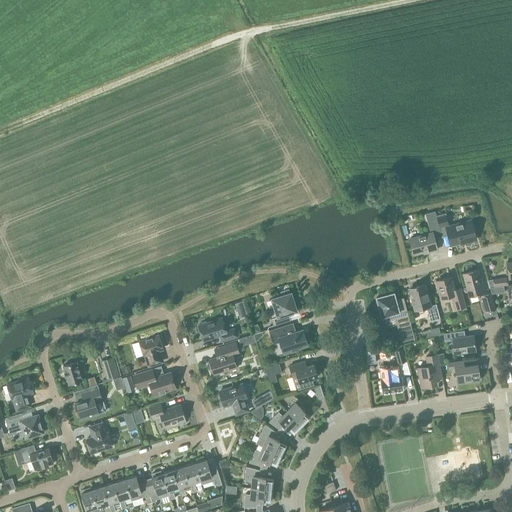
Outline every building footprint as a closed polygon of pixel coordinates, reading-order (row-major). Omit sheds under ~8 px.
[(440,230),(437,217),(436,215),(426,218),(428,225),(430,225),(432,233),(410,239),(414,254),(428,250),(428,252),(437,250),(434,239),(442,237),(440,230)] [(437,217),(440,230),(447,228),(451,244),(465,240),(466,242),(476,239),(471,221),(449,227),(445,215),(437,217)] [(478,270),(463,274),(470,297),(485,292),(483,284),(482,285),(478,270)] [(455,290),(451,277),(436,281),(441,299),(452,296),(455,309),(466,306),(461,288),(455,290)] [(493,279),(488,280),(490,287),(494,287),(508,285),(507,277),(493,279)] [(416,287),(409,289),(415,310),(430,306),(425,284),(416,287)] [(275,309),(268,311),(270,319),(271,319),(274,326),(291,320),(289,313),(297,311),(294,301),(292,302),(288,289),(281,292),(282,296),(272,299),(275,309)] [(377,297),(377,300),(376,302),(377,306),(379,308),(382,317),(394,313),(402,341),(414,338),(406,309),(399,311),(394,293),(377,297)] [(495,310),(491,293),(481,296),(486,312),(495,310)] [(247,316),(243,301),(235,304),(240,318),(247,316)] [(430,321),(440,319),(437,307),(431,309),(432,314),(428,315),(430,321)] [(202,323),(201,325),(198,325),(203,341),(220,335),(222,341),(237,336),(235,329),(227,331),(222,318),(207,323),(206,321),(202,323)] [(292,332),(289,325),(273,330),(277,342),(283,340),(287,352),(308,345),(303,330),(295,332),(295,333),(293,332),(292,332)] [(465,336),(464,330),(444,333),(445,341),(453,340),(455,353),(476,350),(475,342),(474,342),(473,335),(465,336)] [(357,336),(358,344),(367,342),(366,334),(357,336)] [(159,335),(140,341),(144,355),(145,354),(147,358),(146,358),(149,366),(163,361),(159,350),(163,349),(159,335)] [(219,348),(222,356),(209,359),(210,363),(210,364),(211,370),(213,371),(214,374),(226,370),(226,371),(237,368),(233,356),(239,354),(236,343),(219,348)] [(405,361),(402,349),(395,351),(399,363),(405,361)] [(434,370),(440,369),(437,354),(426,356),(427,363),(424,364),(424,366),(417,368),(421,387),(437,384),(434,370)] [(120,376),(114,357),(102,361),(108,379),(120,376)] [(465,366),(464,360),(448,362),(449,369),(455,368),(457,383),(480,380),(478,365),(465,366)] [(76,361),(63,366),(69,385),(82,380),(76,361)] [(306,361),(290,366),(293,377),(297,375),(302,388),(313,384),(312,379),(318,377),(314,365),(308,367),(306,361)] [(275,374),(282,372),(279,363),(265,367),(270,383),(277,381),(275,374)] [(399,365),(380,368),(381,379),(380,379),(382,393),(404,390),(402,376),(401,376),(399,365)] [(155,378),(152,370),(134,375),(138,387),(150,384),(152,389),(155,389),(157,394),(167,391),(166,390),(175,387),(171,373),(155,378)] [(124,385),(133,382),(130,375),(122,378),(124,385)] [(12,390),(12,391),(10,391),(12,399),(13,399),(17,410),(30,406),(28,398),(27,398),(26,395),(33,393),(28,378),(10,384),(12,390)] [(242,384),(220,391),(224,406),(234,403),(235,407),(234,407),(236,414),(248,410),(245,399),(247,399),(242,384)] [(314,386),(318,398),(324,396),(320,384),(314,386)] [(82,393),(84,400),(75,403),(80,419),(99,413),(95,402),(102,400),(98,388),(82,393)] [(287,411),(302,425),(310,417),(304,412),(305,411),(300,406),(303,404),(296,397),(292,401),(295,404),(287,411)] [(43,403),(33,406),(35,413),(44,411),(43,403)] [(163,411),(161,404),(149,408),(153,420),(159,418),(162,419),(165,430),(178,425),(177,422),(185,419),(181,405),(163,411)] [(294,434),(302,425),(287,411),(283,416),(279,412),(269,422),(280,429),(284,425),(288,429),(288,428),(294,434)] [(131,412),(123,414),(126,421),(134,419),(131,412)] [(23,420),(21,413),(5,418),(10,433),(23,429),(26,438),(44,433),(38,415),(23,420)] [(223,435),(225,443),(234,441),(226,417),(221,418),(222,421),(215,423),(219,436),(223,435)] [(92,434),(93,437),(87,439),(91,453),(112,447),(108,432),(106,433),(102,422),(89,427),(91,434),(92,434)] [(263,446),(282,455),(287,445),(279,441),(280,441),(275,438),(277,433),(265,424),(259,437),(266,441),(263,446)] [(20,452),(15,454),(18,465),(24,463),(32,460),(35,469),(54,463),(49,448),(36,452),(34,444),(19,449),(20,452)] [(277,466),(282,455),(263,446),(261,452),(255,450),(249,463),(263,467),(266,461),(269,463),(270,462),(277,466)] [(201,480),(202,485),(213,481),(215,485),(221,483),(216,467),(210,469),(207,460),(205,460),(205,459),(196,461),(196,460),(196,461),(196,463),(201,480)] [(186,466),(185,467),(191,488),(192,491),(197,489),(194,482),(201,480),(196,463),(190,465),(190,464),(186,465),(185,465),(186,466)] [(252,488),(272,490),(273,478),(265,478),(265,477),(260,476),(261,470),(246,466),(245,481),(252,482),(252,488)] [(175,470),(174,470),(180,489),(181,494),(186,493),(185,490),(191,488),(185,467),(180,468),(179,467),(175,468),(175,469),(175,470)] [(164,473),(163,474),(170,495),(170,498),(175,496),(173,491),(180,489),(174,470),(169,472),(168,471),(164,472),(164,473)] [(148,489),(150,495),(151,501),(170,495),(163,474),(162,474),(161,472),(153,474),(153,476),(152,477),(155,486),(148,489)] [(7,475),(0,477),(0,480),(4,491),(12,488),(7,475)] [(126,479),(125,479),(130,496),(132,501),(150,495),(148,489),(146,483),(139,485),(136,476),(134,476),(134,475),(126,477),(126,476),(125,477),(126,479)] [(115,482),(114,483),(119,500),(122,507),(126,505),(124,498),(130,496),(125,479),(120,481),(119,480),(115,481),(115,482)] [(333,482),(324,485),(326,493),(336,490),(335,487),(333,482)] [(104,486),(103,486),(108,503),(111,510),(115,509),(113,502),(119,500),(114,483),(109,484),(109,483),(104,484),(104,486)] [(93,489),(92,490),(97,506),(99,511),(103,510),(102,505),(108,503),(103,486),(98,488),(98,487),(94,488),(93,488),(93,489)] [(97,506),(92,490),(91,490),(90,487),(81,490),(82,493),(81,493),(84,505),(83,505),(85,511),(95,511),(99,511),(97,506)] [(272,490),(252,488),(251,494),(245,494),(244,508),(258,507),(259,501),(263,501),(271,501),(272,490)] [(208,501),(197,505),(198,507),(200,511),(210,508),(208,501)] [(350,511),(347,502),(319,511),(350,511)]
